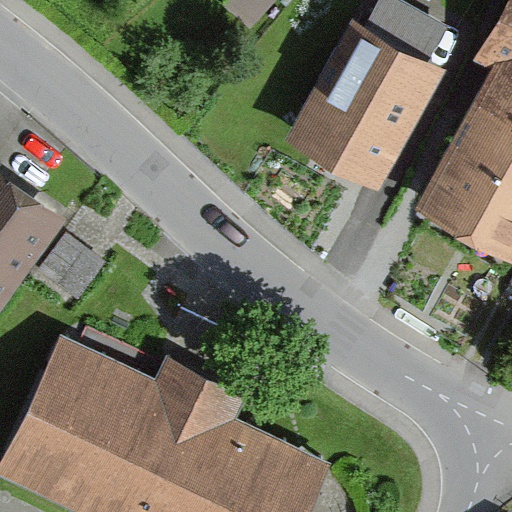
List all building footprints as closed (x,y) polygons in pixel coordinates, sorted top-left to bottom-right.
[(390,0),(378,0),(308,128),(368,162),(424,61),(401,48),(419,16),(390,0)] [(414,196),(511,251),(511,0),(500,0),(468,57),(488,68),(414,196)] [(0,300),(60,213),(0,172),(0,300)] [(66,226),(50,251),(86,273),(101,248),(66,226)] [(61,329),(0,457),(0,474),(80,511),(305,511),(332,457),(239,413),(251,387),(170,348),(157,375),(61,329)]
